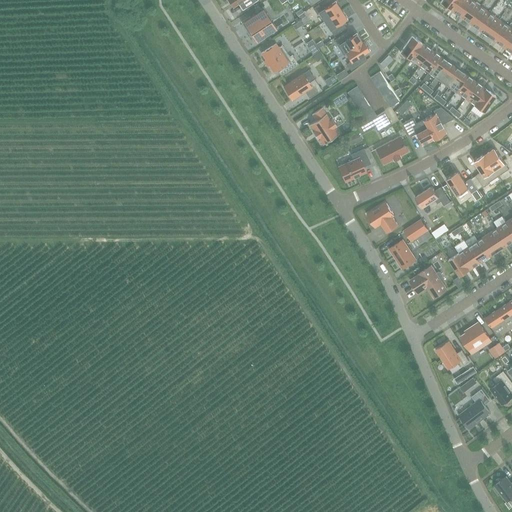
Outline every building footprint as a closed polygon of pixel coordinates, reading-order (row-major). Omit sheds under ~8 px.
[(228,0),(233,6),(238,3),(242,9),(256,0),(228,0)] [(441,0),(440,2),(450,9),(456,0),(441,0)] [(456,0),(450,9),(459,16),(470,0),(456,0)] [(470,0),(459,16),(468,22),(480,6),(471,0),(470,0)] [(318,5),(313,8),(317,14),(319,13),(324,21),(341,10),(335,1),(322,10),(318,5)] [(365,11),(372,13),(374,4),(367,2),(365,11)] [(478,29),(489,13),(480,6),(468,22),(478,29)] [(256,42),(276,28),(263,8),(241,23),(250,35),(251,34),(256,42)] [(391,9),(385,19),(389,22),(381,34),(386,37),(401,16),(391,9)] [(341,10),(324,21),(334,35),(345,28),(342,22),(347,19),(341,11),(341,10)] [(499,19),(489,13),(478,29),(487,36),(499,19)] [(376,29),(380,33),(387,23),(383,19),(376,29)] [(508,26),(499,19),(487,36),(496,42),(508,26)] [(506,49),(511,39),(511,28),(508,26),(496,42),(506,49)] [(348,31),(334,40),(343,54),(345,53),(362,42),(356,33),(351,36),(348,31)] [(422,43),(411,36),(400,52),(410,59),(422,43)] [(312,39),(305,44),(312,54),(319,50),(318,48),(315,44),(312,39)] [(362,42),(345,53),(346,54),(351,61),(347,64),(351,70),(366,60),(363,54),(369,50),(363,41),(362,42)] [(275,43),(261,53),(265,59),(263,61),(267,66),(269,65),(271,68),(275,66),(281,76),(298,64),(292,55),(289,57),(282,45),(278,47),(275,43)] [(418,65),(430,49),(422,43),(410,59),(418,65)] [(418,65),(426,71),(438,55),(430,49),(418,65)] [(319,51),(313,55),(317,62),(323,57),(319,51)] [(426,71),(435,77),(446,60),(438,55),(426,71)] [(383,59),(379,63),(383,67),(387,63),(383,59)] [(435,77),(443,82),(454,66),(446,60),(435,77)] [(451,88),(462,72),(454,66),(443,82),(451,88)] [(343,70),(336,75),(339,80),(347,75),(343,70)] [(373,82),(383,75),(380,70),(370,77),(373,82)] [(471,78),(462,72),(451,88),(459,94),(471,78)] [(309,82),(303,73),(283,86),(292,100),(305,91),(309,98),(322,89),(315,78),(309,82)] [(333,75),(324,81),(328,86),(336,81),(333,75)] [(376,87),(386,80),(383,75),(373,82),(376,87)] [(479,84),(471,78),(459,94),(467,100),(479,84)] [(380,92),(390,85),(386,80),(376,87),(380,92)] [(487,90),(479,84),(467,100),(475,106),(487,90)] [(357,85),(347,92),(350,97),(360,90),(357,85)] [(383,97),(393,90),(390,85),(380,92),(383,97)] [(360,90),(350,97),(353,102),(363,95),(360,90)] [(396,95),(393,90),(383,97),(386,102),(396,95)] [(495,96),(487,90),(475,106),(484,112),(495,96)] [(343,92),(337,96),(342,103),(348,99),(343,92)] [(363,95),(353,102),(357,107),(367,100),(363,95)] [(396,95),(386,102),(389,107),(400,100),(396,95)] [(367,100),(357,107),(360,112),(370,105),(367,100)] [(370,105),(360,112),(363,117),(373,110),(370,105)] [(325,143),(327,142),(326,142),(339,133),(335,127),(337,126),(331,118),(330,119),(322,107),(312,113),(316,120),(309,124),(313,130),(312,131),(318,139),(318,138),(322,144),(325,143)] [(433,111),(434,114),(423,120),(434,139),(445,133),(442,126),(441,125),(454,118),(440,107),(433,111)] [(373,110),(363,117),(366,122),(377,115),(373,110)] [(385,111),(359,128),(361,133),(381,123),(383,128),(392,123),(385,111)] [(433,139),(434,139),(423,120),(416,123),(413,117),(402,123),(409,137),(416,134),(422,145),(433,139)] [(358,132),(346,137),(350,145),(361,140),(358,132)] [(384,163),(393,159),(393,160),(400,156),(399,155),(408,151),(399,136),(376,148),(384,163)] [(447,159),(457,153),(454,148),(444,155),(447,159)] [(485,154),(484,154),(498,176),(509,169),(495,148),(485,154)] [(351,155),(353,159),(338,166),(345,181),(354,177),(354,178),(355,178),(355,177),(358,175),(359,176),(360,176),(359,175),(365,172),(363,167),(370,163),(363,149),(351,155)] [(484,154),(474,161),(481,172),(475,175),(482,186),(483,187),(489,183),(489,182),(498,176),(484,154)] [(457,195),(468,188),(471,193),(472,193),(477,189),(478,189),(470,178),(465,182),(458,171),(446,179),(457,195)] [(422,207),(435,199),(437,203),(447,197),(441,187),(435,191),(432,186),(415,197),(422,207)] [(384,225),(383,226),(387,232),(398,225),(392,216),(394,215),(386,202),(367,214),(375,227),(382,223),(384,225)] [(421,220),(404,230),(411,241),(428,230),(421,220)] [(511,229),(506,221),(497,228),(508,244),(511,241),(511,229)] [(439,228),(432,233),(435,239),(443,233),(439,228)] [(497,228),(487,234),(498,251),(508,244),(497,228)] [(487,234),(478,240),(489,257),(498,251),(487,234)] [(389,248),(402,268),(416,259),(403,239),(389,248)] [(478,240),(468,246),(479,263),(489,257),(478,240)] [(459,253),(470,269),(479,263),(468,246),(459,253)] [(449,259),(460,276),(470,269),(459,253),(449,259)] [(418,274),(410,280),(418,293),(427,287),(434,297),(447,289),(442,281),(444,280),(444,278),(440,272),(438,272),(437,273),(431,265),(418,273),(418,274)] [(459,276),(453,280),(458,287),(464,283),(459,276)] [(511,310),(507,303),(496,310),(510,330),(511,328),(511,310)] [(496,310),(485,317),(498,337),(510,330),(496,310)] [(491,341),(479,321),(465,331),(466,332),(460,336),(472,353),(472,352),(490,340),(490,341),(491,341)] [(461,360),(464,364),(469,361),(462,349),(457,352),(449,341),(436,350),(447,367),(448,368),(461,360)] [(473,366),(463,372),(467,378),(477,371),(473,366)] [(511,389),(511,383),(503,371),(494,378),(497,383),(490,388),(502,404),(504,403),(504,404),(510,399),(509,398),(511,397),(507,393),(511,389)] [(473,378),(467,382),(471,387),(476,382),(473,378)] [(481,389),(472,396),(476,402),(459,414),(470,429),(479,422),(478,421),(482,418),(483,419),(490,413),(483,403),(489,399),(481,389)] [(497,463),(502,459),(496,451),(491,454),(497,463)] [(511,484),(506,476),(494,485),(495,486),(494,488),(499,494),(500,492),(507,501),(511,496),(511,484)]
